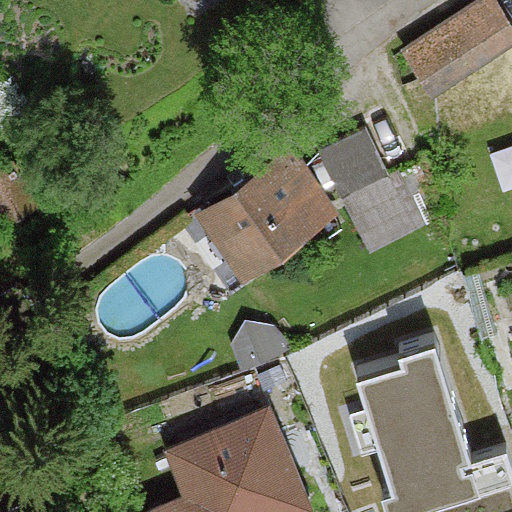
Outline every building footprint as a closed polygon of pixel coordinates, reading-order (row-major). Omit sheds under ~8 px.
[(187,0),(191,8),(209,0),(187,0)] [(511,32),(491,0),(482,0),(405,48),(437,99),(511,52),(511,32)] [(369,117),(320,138),(367,243),(435,213),(410,158),(391,166),(369,117)] [(283,155),(195,222),(242,283),(330,216),(283,155)] [(408,355),(363,369),(397,480),(384,484),(390,504),(476,478),(470,458),(459,461),(455,447),(465,444),(432,336),(404,344),(408,355)] [(306,511),(272,413),(165,450),(185,507),(171,511),(306,511)] [(511,511),(511,474),(396,509),(396,511),(511,511)]
